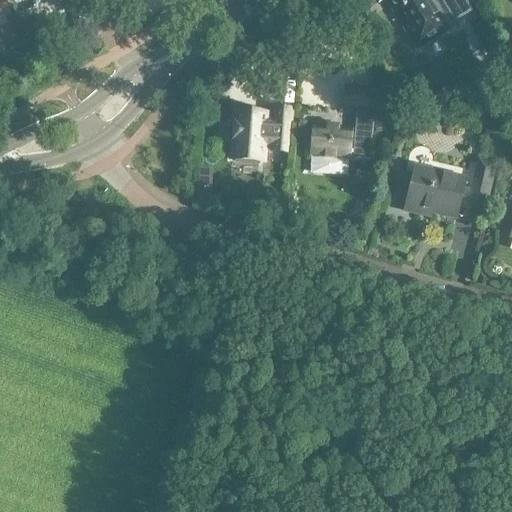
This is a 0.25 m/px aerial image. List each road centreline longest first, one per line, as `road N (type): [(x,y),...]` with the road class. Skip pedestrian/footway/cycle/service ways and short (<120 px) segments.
road 1 (residential): [(94,146),(133,196),(171,221),(511,311)]
road 2 (secondary): [(94,146),(200,34)]
road 3 (secondary): [(200,34),(130,71),(79,113)]
